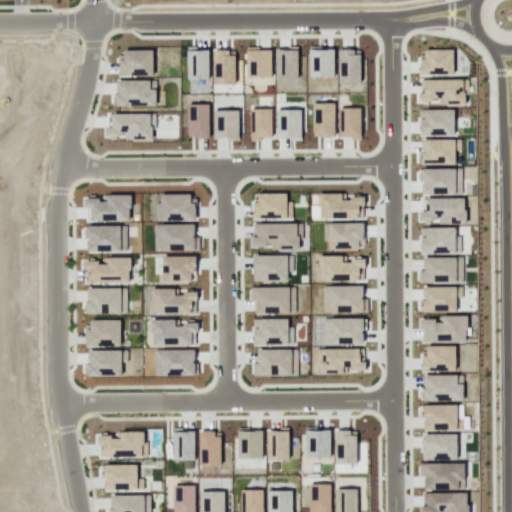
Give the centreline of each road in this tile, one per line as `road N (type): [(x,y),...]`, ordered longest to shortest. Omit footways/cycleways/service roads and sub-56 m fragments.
road 1 (residential): [(94,0),(91,58),(53,209),(60,403),(78,511)]
road 2 (residential): [(390,19),(393,511)]
road 3 (residential): [(477,21),(95,22)]
road 4 (residential): [(224,167),(226,401)]
road 5 (residential): [(166,402),(393,400)]
road 6 (residential): [(181,168),(391,165)]
road 7 (residential): [(511,355),(511,508)]
road 8 (residential): [(61,169),(181,168)]
road 9 (residential): [(477,21),(489,43),(511,49),(479,5),(477,21)]
